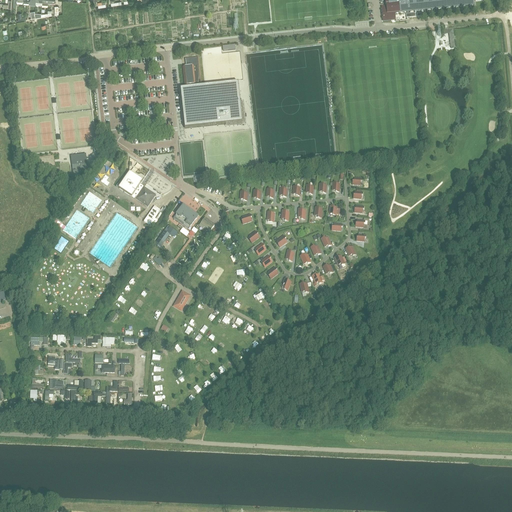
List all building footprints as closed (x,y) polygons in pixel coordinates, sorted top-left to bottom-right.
[(386,0),(386,7),(382,7),(383,21),(395,20),(394,13),(474,5),(473,0),(475,0),(476,1),(483,0),(386,0)] [(186,66),(182,67),(184,85),(201,83),(198,57),(189,58),(189,62),(185,62),(186,66)] [(238,81),(181,87),(185,127),(243,121),(238,81)] [(80,179),(80,173),(88,172),(86,159),(71,161),(72,164),(74,180),(80,179)] [(130,173),(119,189),(130,196),(133,196),(133,195),(139,199),(139,198),(144,201),(143,202),(144,204),(144,205),(147,208),(156,196),(144,187),(143,187),(142,189),(138,187),(143,181),(143,180),(142,182),(137,179),(138,177),(130,171),(129,172),(130,173)] [(183,205),(173,218),(184,227),(186,224),(190,227),(198,217),(183,205)] [(152,228),(158,220),(155,218),(160,210),(154,206),(143,222),(152,228)] [(330,206),(329,214),(333,214),(333,216),(336,216),(336,215),(340,215),(341,209),(337,209),(337,208),(333,208),(334,207),(330,206)] [(251,218),(250,215),(242,218),(243,221),(242,221),(243,225),(251,222),(250,219),(251,218)] [(204,219),(199,226),(203,229),(205,227),(210,231),(215,225),(205,218),(204,218),(203,219),(204,219)] [(164,230),(154,245),(160,248),(170,234),(164,230)] [(258,235),(256,232),(249,237),(251,240),(250,241),(252,244),(259,238),(257,236),(258,235)] [(278,245),(280,247),(287,242),(285,240),(286,239),(284,236),(277,241),(279,244),(278,245)] [(328,246),(331,245),(328,237),(325,239),(324,237),(321,239),(324,247),(328,245),(328,246)] [(264,247),(262,244),(255,249),(258,252),(256,253),(258,256),(265,251),(263,248),(264,247)] [(318,255),(321,254),(317,246),(314,248),(313,246),(310,247),(314,255),(317,254),(318,255)] [(349,247),(345,249),(349,256),(352,255),(353,257),(356,255),(352,247),(349,249),(349,247)] [(289,261),(292,262),(294,254),(290,253),(291,251),(287,251),(286,259),(289,260),(289,261)] [(303,255),(300,256),(304,264),(307,263),(308,264),(311,263),(307,255),(304,256),(303,255)] [(271,259),(269,256),(262,261),(264,264),(263,265),(265,268),(272,263),(270,260),(271,259)] [(337,257),(334,258),(338,266),(341,264),(342,266),(345,264),(341,256),(338,258),(337,257)] [(330,274),(333,273),(330,266),(327,267),(326,266),(323,267),(326,274),(329,273),(330,274)] [(277,271),(275,268),(268,273),(270,276),(269,277),(271,280),(278,274),(276,272),(277,271)] [(153,294),(164,284),(155,274),(142,285),(146,290),(142,293),(144,296),(150,291),(153,294)] [(316,275),(312,276),(315,283),(313,284),(314,286),(316,286),(316,284),(319,282),(319,284),(323,283),(322,281),(325,280),(323,276),(320,277),(319,275),(316,276),(316,275)] [(288,280),(284,279),(282,287),(285,288),(284,289),(288,291),(291,282),(287,281),(288,280)] [(303,284),(300,284),(302,292),(305,292),(305,293),(309,293),(307,284),(303,285),(303,284)] [(188,295),(184,293),(183,295),(181,294),(174,305),(182,310),(189,298),(187,297),(188,295)] [(128,297),(123,302),(127,307),(133,302),(128,297)] [(224,323),(229,327),(233,321),(227,318),(224,323)] [(64,336),(53,336),(53,341),(57,341),(57,345),(64,345),(64,336)] [(92,347),(92,344),(98,344),(98,340),(100,340),(101,337),(94,337),(94,340),(87,340),(87,344),(87,347),(92,347)] [(48,338),(30,338),(31,346),(40,346),(40,342),(43,342),(43,345),(47,345),(48,338)] [(106,344),(106,347),(111,347),(111,344),(114,345),(115,338),(106,338),(105,344),(106,344)] [(70,354),(69,355),(66,355),(66,363),(80,364),(80,360),(72,359),(71,357),(72,356),(72,355),(71,354),(70,354)] [(103,364),(103,355),(95,355),(95,363),(103,364)] [(59,370),(60,360),(56,360),(56,357),(48,357),(48,364),(55,364),(55,370),(59,370)] [(72,369),(72,365),(64,364),(63,374),(67,375),(68,368),(72,369)] [(53,381),(52,390),(63,390),(63,386),(63,382),(57,382),(57,381),(53,381)] [(83,381),(79,381),(78,386),(68,386),(68,391),(83,391),(83,381)] [(118,382),(113,382),(113,388),(109,387),(109,392),(117,392),(118,382)] [(45,391),(45,402),(49,402),(49,398),(52,398),(53,398),(53,395),(53,391),(45,391)] [(79,396),(79,392),(71,391),(71,402),(74,403),(75,396),(79,396)] [(102,398),(102,393),(93,393),(93,404),(97,404),(98,397),(102,398)] [(117,394),(106,393),(105,405),(109,405),(109,400),(110,400),(110,398),(117,399),(117,394)] [(132,394),(128,394),(127,401),(124,401),(124,405),(132,405),(132,394)]
